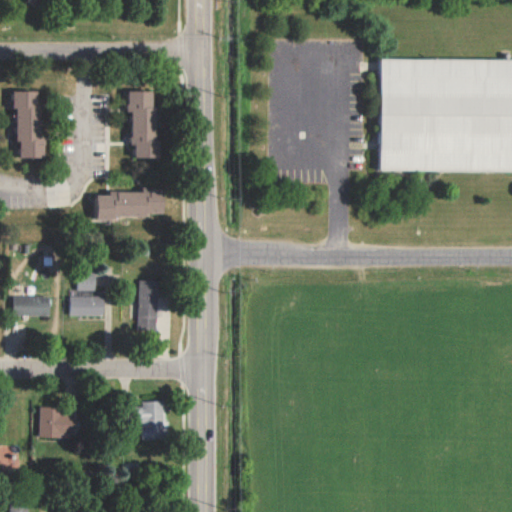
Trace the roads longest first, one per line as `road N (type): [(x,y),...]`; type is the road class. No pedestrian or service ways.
road 1 (tertiary): [(201,511),(200,0)]
road 2 (residential): [(200,252),(511,255)]
road 3 (residential): [(0,184),(55,188),(76,175),(83,52)]
road 4 (residential): [(201,374),(0,371)]
road 5 (residential): [(199,53),(0,52)]
